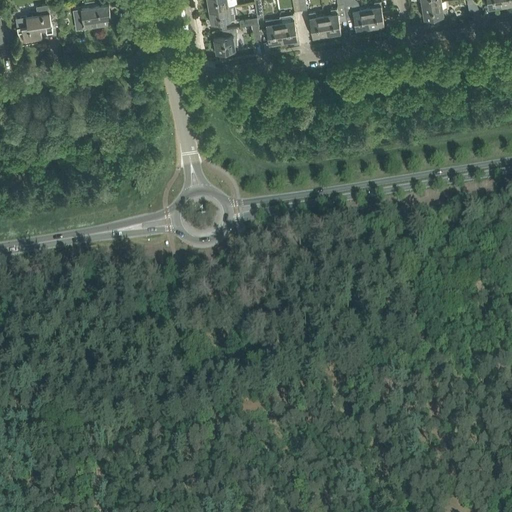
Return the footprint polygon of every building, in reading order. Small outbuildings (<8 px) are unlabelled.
[(68,0),(63,0),(60,1),(61,11),(70,9),(68,0)] [(208,0),(210,9),(228,6),(227,0),(208,0)] [(258,17),(264,16),(261,0),(254,0),(257,16),(258,17)] [(292,0),(295,10),(301,9),(298,0),(292,0)] [(298,0),(301,9),(307,8),(305,0),(298,0)] [(343,0),(344,2),(346,16),(354,15),(356,30),(357,29),(370,27),(367,8),(360,9),(358,2),(356,0),(343,0)] [(467,0),(469,11),(481,9),(480,0),(467,0)] [(385,25),(381,1),(374,2),(375,7),(367,8),(370,27),(384,24),(384,25),(385,25)] [(444,8),(442,1),(423,4),(425,18),(424,18),(448,14),(447,8),(444,8)] [(26,16),(16,18),(18,32),(23,31),(25,41),(42,38),(41,29),(46,28),(47,33),(53,32),(52,22),(50,12),(56,12),(54,2),(36,5),(38,14),(26,16)] [(81,9),(75,10),(77,25),(83,24),(84,24),(85,27),(106,24),(105,18),(111,17),(109,4),(107,4),(99,6),(96,6),(81,9)] [(228,6),(210,9),(212,22),(211,22),(211,23),(221,21),(222,21),(227,21),(235,19),(235,13),(237,12),(235,5),(228,6)] [(341,32),(340,22),(338,8),(331,9),(332,14),(324,15),(327,34),(341,31),(341,32)] [(316,12),(309,13),(311,22),(311,25),(313,39),(323,37),(323,36),(323,34),(327,34),(324,15),(316,16),(316,12)] [(294,13),(280,16),(280,17),(281,22),(284,41),(297,38),(298,39),(296,29),(294,13)] [(252,24),(259,23),(257,17),(258,17),(257,16),(240,19),(241,26),(252,24)] [(272,18),(266,20),(266,25),(267,30),(268,32),(268,34),(270,44),(270,45),(280,43),(279,41),(284,41),(281,22),(280,17),(272,18)] [(255,42),(261,41),(259,23),(252,24),(255,42)] [(238,49),(237,26),(223,29),(224,36),(214,38),(214,39),(217,52),(216,52),(216,53),(238,49)]
